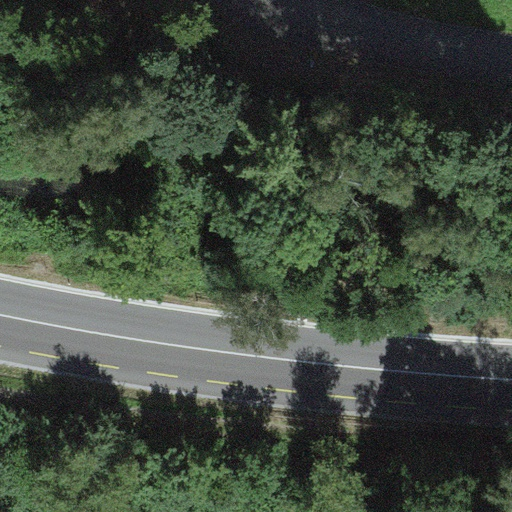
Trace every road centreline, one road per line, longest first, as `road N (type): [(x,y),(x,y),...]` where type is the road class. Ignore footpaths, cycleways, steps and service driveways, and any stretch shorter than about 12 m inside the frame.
road 1 (primary): [(511,382),(265,358),(0,309)]
road 2 (unclassified): [(280,0),(393,41),(511,63)]
